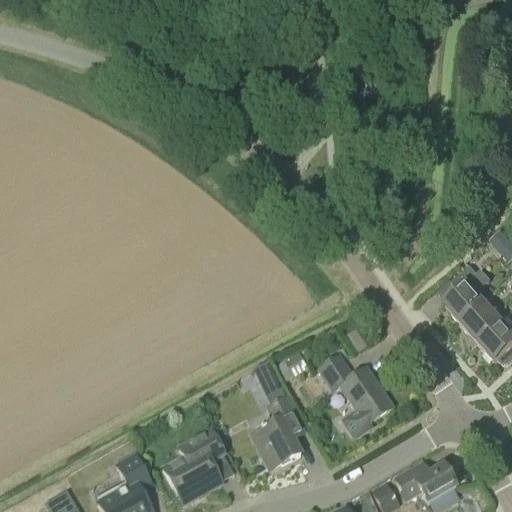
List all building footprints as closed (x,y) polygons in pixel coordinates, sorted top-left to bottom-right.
[(368,84),(347,86),(348,98),(369,96),(368,84)] [(499,256),(508,266),(511,262),(511,251),(509,248),(499,256)] [(457,291),(441,306),(459,325),(484,302),(478,296),(490,285),(481,275),(469,286),(467,284),(476,276),(469,268),(450,284),(457,291)] [(484,302),(459,325),(476,345),(501,322),(484,302)] [(511,333),(510,332),(511,329),(511,326),(506,320),(503,323),(501,322),(476,345),(493,363),(496,360),(501,365),(506,365),(511,359),(511,333)] [(377,393),(364,374),(353,381),(338,359),(315,375),(330,397),(338,391),(354,415),(340,425),(354,446),(375,431),(371,425),(391,411),(378,392),(377,393)] [(272,382),(261,389),(270,404),(281,398),(272,382)] [(289,465),(299,460),(287,436),(298,430),(284,404),(265,414),(273,428),(249,441),(267,474),(288,463),(289,465)] [(208,469),(222,461),(209,436),(177,454),(182,462),(161,474),(182,511),(220,489),(208,469)] [(147,511),(139,496),(150,490),(134,461),(115,471),(126,492),(96,509),(97,511),(147,511)] [(426,509),(454,493),(442,471),(422,483),(416,472),(394,485),(406,506),(419,498),(426,509)] [(378,511),(395,511),(398,510),(385,488),(370,497),(378,511)]
